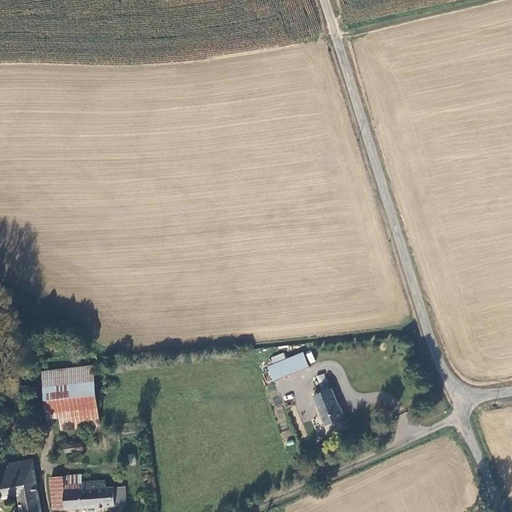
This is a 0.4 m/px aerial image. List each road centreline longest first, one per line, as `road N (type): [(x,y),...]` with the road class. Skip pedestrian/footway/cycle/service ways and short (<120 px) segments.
road 1 (unclassified): [(457,399),(426,327),(324,0)]
road 2 (unclassified): [(500,511),(457,399)]
